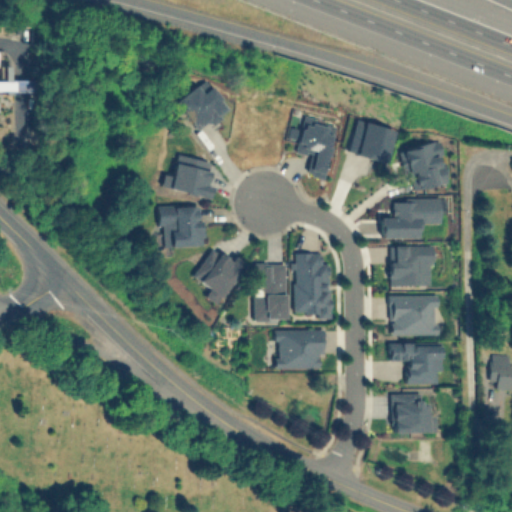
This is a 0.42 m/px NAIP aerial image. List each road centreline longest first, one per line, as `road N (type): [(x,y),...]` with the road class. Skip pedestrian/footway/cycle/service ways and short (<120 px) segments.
road 1 (motorway): [(132,0),(511,119)]
road 2 (residential): [(260,202),(330,224),(351,264),(352,400),(329,481)]
road 3 (tertiary): [(0,220),(198,407)]
road 4 (tertiary): [(198,407),(289,462),(404,511)]
road 5 (tertiary): [(0,311),(198,407)]
road 6 (motorway): [(314,0),(511,77)]
road 7 (motorway): [(511,46),(394,0)]
